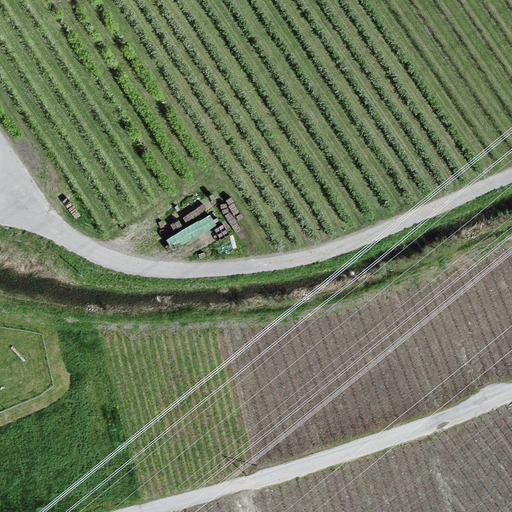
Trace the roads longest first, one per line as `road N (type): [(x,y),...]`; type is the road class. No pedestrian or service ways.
road 1 (unclassified): [(24,194),(72,244),(133,267),(194,273),(318,259),(511,177)]
road 2 (unclassified): [(147,511),(397,440),(511,395)]
